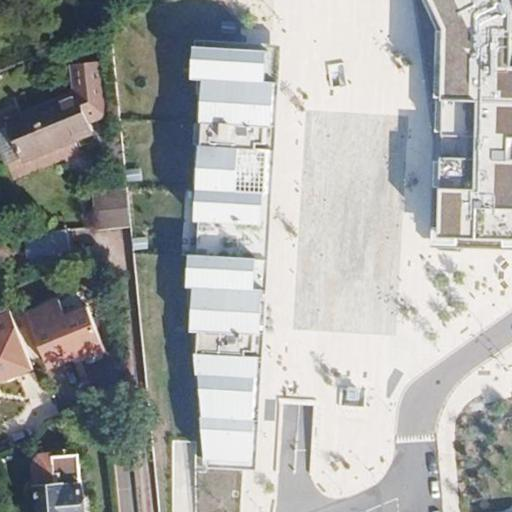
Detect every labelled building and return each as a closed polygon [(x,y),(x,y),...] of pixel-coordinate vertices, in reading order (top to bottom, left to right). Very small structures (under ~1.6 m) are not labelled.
[(511,56),(511,0),(426,0),(434,55),(461,56),(459,87),(439,90),(445,132),(444,237),(511,240),(511,90),(510,90),(511,56)] [(202,373),(209,463),(244,460),(252,417),(270,143),(276,52),(207,49),(205,81),(210,81),(199,258),(194,258),(192,289),(197,290),(194,333),(202,333),(200,351),(202,373)] [(205,81),(207,49),(199,49),(198,80),(205,81)] [(77,96),(7,124),(22,161),(92,132),(77,96)] [(127,193),(94,195),(97,228),(131,225),(127,193)] [(90,307),(34,329),(52,374),(108,352),(90,307)] [(0,382),(34,369),(10,309),(0,312),(0,382)] [(82,511),(78,457),(35,460),(39,511),(82,511)] [(449,463),(450,511),(469,511),(490,511),(489,462),(449,463)]
